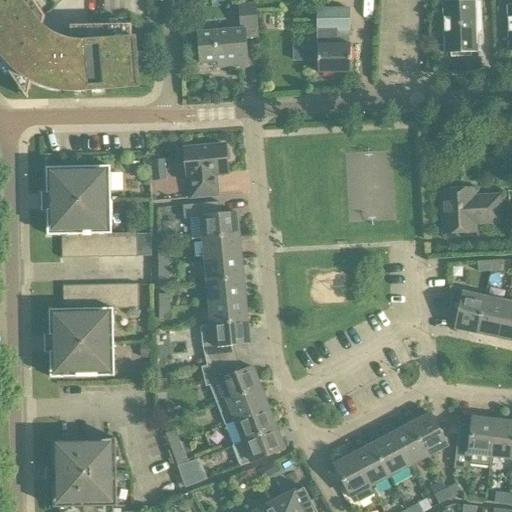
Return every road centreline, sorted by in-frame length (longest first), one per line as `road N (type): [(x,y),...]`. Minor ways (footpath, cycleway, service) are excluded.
road 1 (residential): [(309,450),(275,360),(250,112),(407,101)]
road 2 (residential): [(20,511),(10,125)]
road 3 (residential): [(10,125),(174,119),(173,0)]
road 4 (residential): [(511,399),(429,390),(309,450)]
